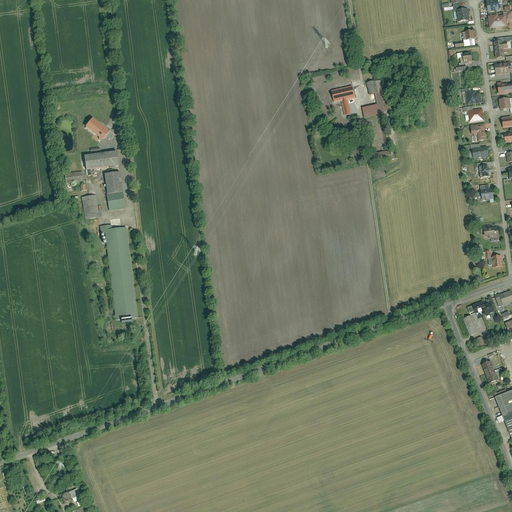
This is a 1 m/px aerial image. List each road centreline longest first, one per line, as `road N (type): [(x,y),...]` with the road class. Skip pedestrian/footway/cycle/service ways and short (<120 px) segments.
road 1 (unclassified): [(441,307),(0,463)]
road 2 (residential): [(481,37),(511,281)]
road 3 (residential): [(447,305),(511,470)]
